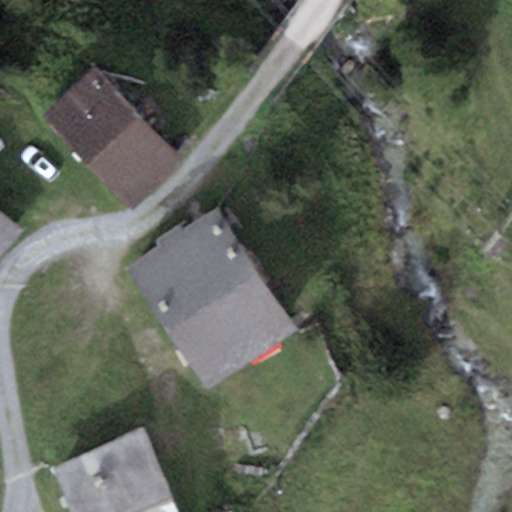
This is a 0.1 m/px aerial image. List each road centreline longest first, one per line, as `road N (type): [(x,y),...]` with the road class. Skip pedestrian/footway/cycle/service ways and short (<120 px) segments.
road 1 (residential): [(0,306),(16,265),(56,237),(130,224),(185,183)]
road 2 (unclassified): [(185,183),(324,0)]
road 3 (residential): [(24,509),(0,328)]
